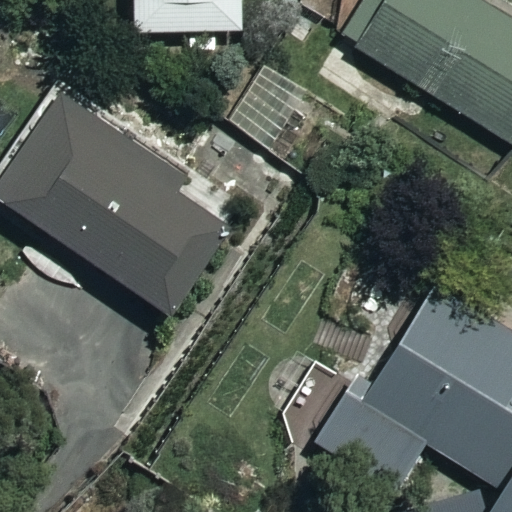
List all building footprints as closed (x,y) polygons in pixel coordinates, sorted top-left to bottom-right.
[(239,28),(238,0),(135,0),(136,28),(239,28)] [(511,15),(487,0),(370,0),(345,40),(511,145),(511,15)] [(242,217),(54,88),(0,167),(0,194),(175,315),(242,217)] [(322,123),(282,102),(259,146),(300,167),(322,123)] [(511,511),(511,330),(432,285),(371,392),(353,382),(318,442),(401,490),(428,443),(503,486),(491,507),(499,511),(511,511)]
